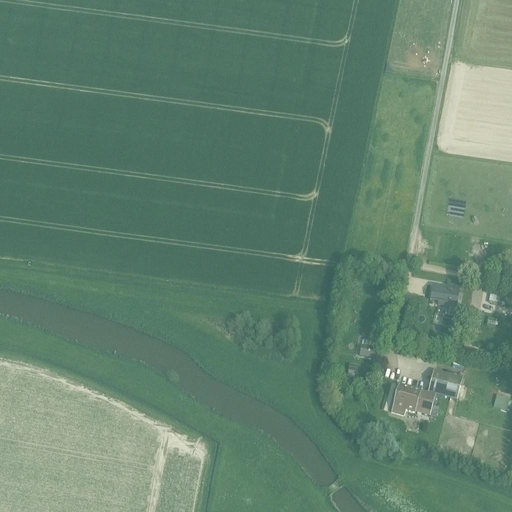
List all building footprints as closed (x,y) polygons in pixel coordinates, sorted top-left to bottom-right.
[(438,302),(437,306),(456,309),(460,288),(447,286),(446,289),(432,286),(430,301),(438,302)] [(490,290),(488,305),(500,306),(502,292),(490,290)] [(363,341),(359,357),(376,360),(379,344),(363,341)] [(491,367),(492,364),(494,356),(466,349),(464,356),(457,355),(456,359),(477,364),(478,364),(491,367)] [(434,372),(429,394),(435,396),(456,402),(462,379),(434,372)] [(399,386),(391,413),(404,417),(406,412),(415,414),(429,418),(435,396),(429,394),(421,392),(399,386)] [(509,401),(497,397),(494,408),(506,412),(509,401)]
